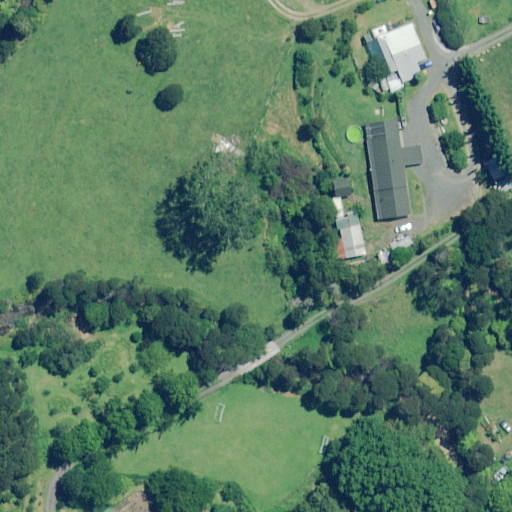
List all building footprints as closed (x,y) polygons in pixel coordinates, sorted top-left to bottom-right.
[(389,9),(386,1),(373,5),(377,14),(389,9)] [(391,52),(398,70),(427,59),(416,31),(397,38),(401,48),(391,52)] [(460,135),(455,120),(445,123),(450,139),(460,135)] [(402,136),(368,141),(379,219),(413,214),(402,136)] [(362,234),(358,212),(338,216),(346,258),(366,254),(364,243),(371,241),(370,233),(362,234)]
